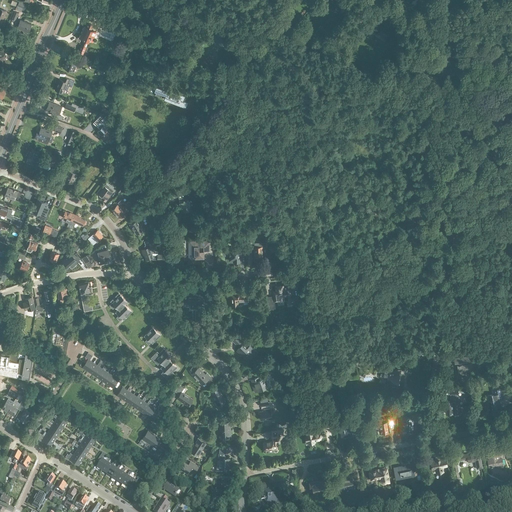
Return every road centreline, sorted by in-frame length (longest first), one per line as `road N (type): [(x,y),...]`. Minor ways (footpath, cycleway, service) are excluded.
road 1 (residential): [(134,511),(194,421),(81,345),(23,442)]
road 2 (track): [(434,362),(444,280),(460,237),(453,100),(438,41)]
road 3 (unknown): [(80,203),(121,155),(165,178),(232,110),(233,89),(222,81),(160,80)]
road 4 (residential): [(244,474),(249,423),(236,381),(132,274)]
road 5 (track): [(278,274),(366,247),(511,230)]
road 6 (residential): [(244,474),(426,436)]
road 7 (unclassified): [(132,274),(105,219),(0,169)]
road 8 (residential): [(132,274),(278,274)]
